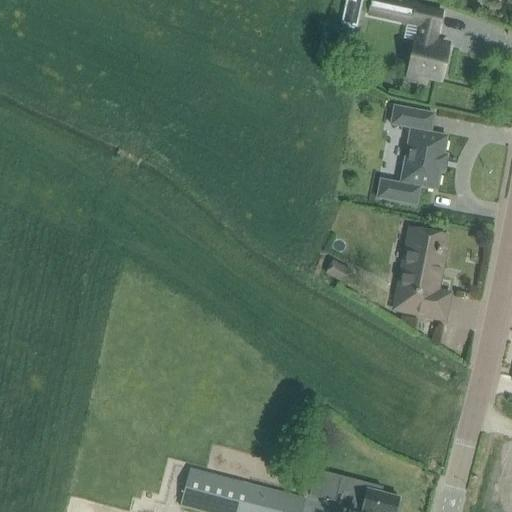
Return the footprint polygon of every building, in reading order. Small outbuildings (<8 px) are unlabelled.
[(346,0),(341,25),(356,28),(362,0),(346,0)] [(438,29),(441,13),(415,8),(416,3),(399,0),(372,0),(370,15),(406,23),(403,39),(416,42),(407,81),(426,85),(428,78),(440,81),(447,48),(433,45),(437,29),(438,29)] [(381,181),(378,199),(417,206),(420,187),(437,190),(441,172),(444,173),(448,156),(444,155),(447,137),(430,134),(434,115),(395,107),(391,125),(411,129),(400,185),(381,181)] [(394,311),(425,317),(445,321),(450,295),(433,292),(441,253),(444,254),(448,238),(409,230),(394,311)] [(332,261),(325,274),(344,285),(351,272),(332,261)] [(191,469),(181,506),(202,511),(298,511),(302,499),(191,469)] [(312,484),(309,496),(334,503),(337,494),(354,499),(350,511),(395,511),(399,501),(399,499),(381,494),(382,488),(341,478),(315,471),(312,484)] [(141,476),(135,504),(145,507),(152,479),(141,476)]
